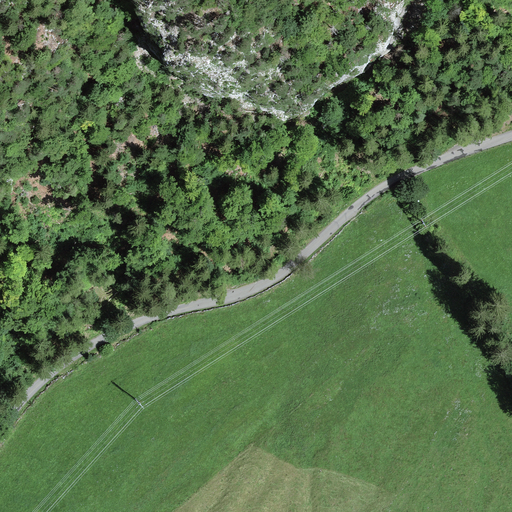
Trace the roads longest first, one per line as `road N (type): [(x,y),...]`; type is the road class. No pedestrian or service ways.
road 1 (residential): [(0,431),(38,382),(93,342),(267,282),(381,187),(511,135)]
road 2 (track): [(441,0),(319,110),(298,148),(268,255),(214,299)]
